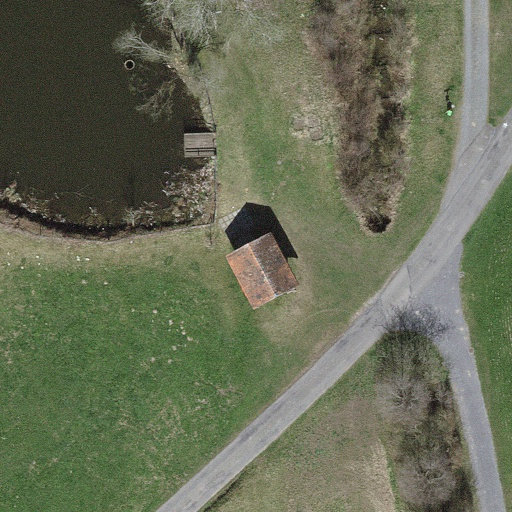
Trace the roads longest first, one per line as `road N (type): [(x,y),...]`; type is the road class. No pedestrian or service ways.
road 1 (residential): [(511,139),(349,352),(196,511)]
road 2 (track): [(476,185),(467,0)]
